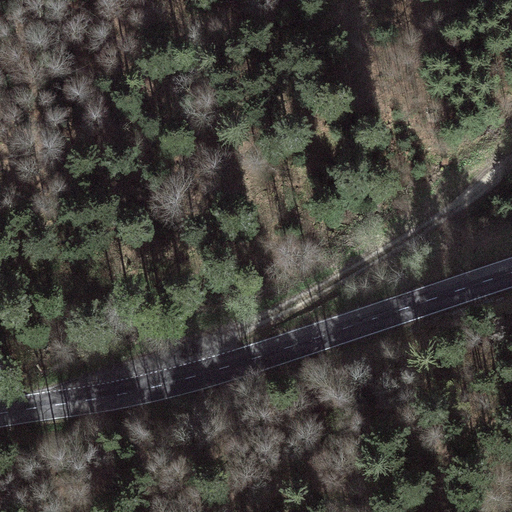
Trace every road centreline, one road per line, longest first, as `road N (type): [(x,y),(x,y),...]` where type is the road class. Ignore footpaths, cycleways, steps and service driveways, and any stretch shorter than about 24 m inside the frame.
road 1 (secondary): [(511,271),(183,379),(0,413)]
road 2 (track): [(511,163),(294,305),(217,342),(183,379)]
